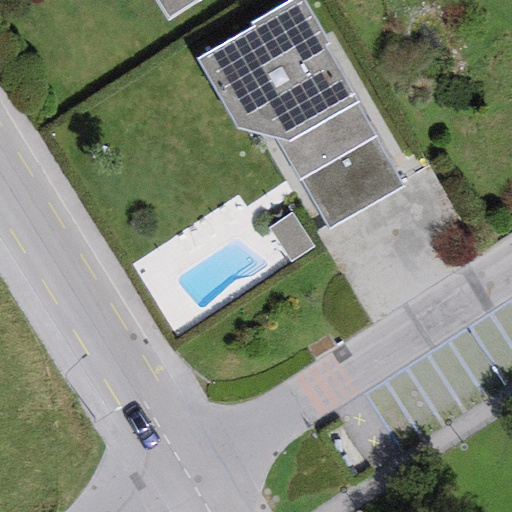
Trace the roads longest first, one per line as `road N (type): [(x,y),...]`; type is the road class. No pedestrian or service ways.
road 1 (residential): [(188,476),(511,266)]
road 2 (residential): [(188,476),(0,173)]
